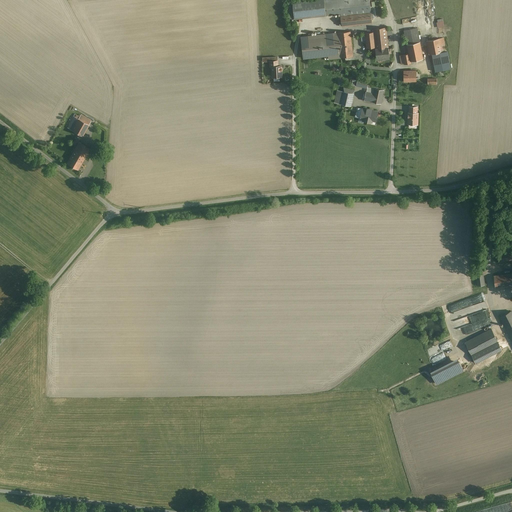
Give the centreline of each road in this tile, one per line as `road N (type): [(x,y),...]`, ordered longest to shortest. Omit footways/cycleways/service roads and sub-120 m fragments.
road 1 (unclassified): [(511,169),(438,190),(294,193),(115,213)]
road 2 (unclassified): [(0,344),(115,213)]
road 3 (unclassified): [(0,491),(165,511)]
road 4 (unclassified): [(115,213),(0,120)]
